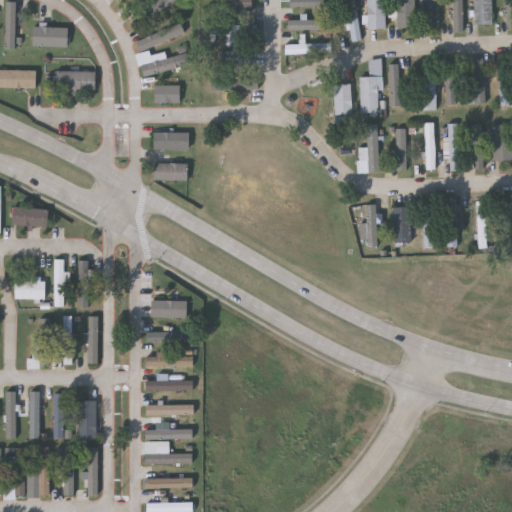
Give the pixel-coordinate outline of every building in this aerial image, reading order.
[(173,0),(176,5),(134,27),(129,18),(163,0),(173,0)] [(255,0),(255,13),(225,13),(225,0),(255,0)] [(357,0),(363,43),(352,44),(347,0),(357,0)] [(386,0),(386,31),(369,31),(369,0),(386,0)] [(417,0),(417,29),(399,29),(399,0),(417,0)] [(442,0),(442,28),(424,28),(424,0),(442,0)] [(475,26),(475,1),(494,1),(494,26),(475,26)] [(8,48),(8,2),(19,2),(19,48),(8,48)] [(136,40),(184,23),(188,34),(149,48),(152,57),(167,52),(169,59),(190,52),(193,61),(149,76),(136,40)] [(333,32),(289,32),(289,23),(333,23),(333,32)] [(259,37),(212,37),(212,27),(259,26),(259,37)] [(36,46),(36,27),(72,27),(72,46),(36,46)] [(287,45),(333,45),(333,55),(287,55),(287,45)] [(253,53),(253,69),(223,69),(223,53),(253,53)] [(500,60),(511,60),(511,107),(500,107),(500,60)] [(39,87),(0,87),(0,70),(39,70),(39,87)] [(99,71),(99,89),(60,89),(60,71),(99,71)] [(437,112),(420,112),(420,76),(437,76),(437,112)] [(362,79),(379,79),(379,115),(362,115),(362,79)] [(260,80),(260,90),(238,90),(238,80),(260,80)] [(157,102),(157,84),(183,84),(183,102),(157,102)] [(354,86),(354,116),(335,116),(335,86),(354,86)] [(436,123),(436,171),(426,171),(426,123),(436,123)] [(450,171),(450,125),(460,125),(460,171),(450,171)] [(368,149),(367,126),(379,126),(380,174),(359,174),(359,163),(362,163),(362,149),(368,149)] [(494,126),(511,126),(511,161),(494,161),(494,126)] [(191,132),(191,149),(155,149),(155,132),(191,132)] [(158,180),(158,163),(190,163),(190,180),(158,180)] [(502,235),(502,199),(511,199),(511,235),(502,235)] [(457,249),(446,249),(446,201),(457,201),(457,249)] [(478,249),(478,202),(487,202),(487,249),(478,249)] [(367,251),(367,203),(379,203),(379,251),(367,251)] [(424,249),(424,204),(437,204),(437,249),(424,249)] [(395,208),(412,208),(412,246),(395,246),(395,208)] [(48,228),(12,227),(13,209),(48,211),(48,228)] [(65,259),(65,306),(55,306),(55,259),(65,259)] [(80,261),(90,261),(90,307),(80,307),(80,261)] [(13,282),(43,282),(43,300),(13,300),(13,282)] [(188,300),(188,316),(153,316),(153,300),(188,300)] [(52,367),(29,367),(29,359),(33,359),(33,336),(42,336),(42,311),(52,311),(52,367)] [(73,316),(73,363),(64,363),(64,316),(73,316)] [(99,363),(89,363),(89,316),(99,316),(99,363)] [(195,341),(148,341),(148,332),(195,332),(195,341)] [(148,365),(148,355),(194,356),(194,366),(148,365)] [(195,380),(195,390),(147,390),(147,380),(195,380)] [(31,438),(31,391),(40,391),(40,438),(31,438)] [(7,439),(7,392),(17,392),(17,439),(7,439)] [(65,438),(54,438),(54,394),(68,394),(68,414),(65,414),(65,438)] [(97,401),(97,440),(80,440),(80,401),(97,401)] [(196,404),(196,414),(146,415),(146,404),(196,404)] [(146,428),(194,428),(194,439),(146,439),(146,428)] [(40,496),(40,447),(50,447),(50,496),(40,496)] [(99,495),(88,495),(88,448),(99,448),(99,495)] [(75,449),(75,496),(63,496),(63,449),(75,449)] [(14,453),(25,453),(25,495),(14,495),(14,453)] [(194,453),(194,463),(146,463),(146,453),(194,453)] [(146,487),(146,477),(194,477),(194,487),(146,487)] [(193,502),(193,511),(147,511),(147,502),(193,502)]
